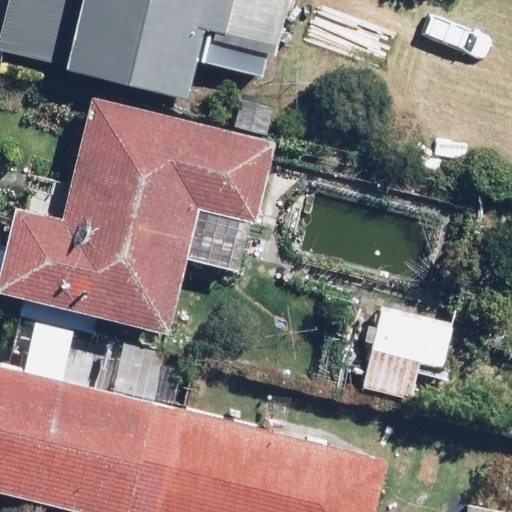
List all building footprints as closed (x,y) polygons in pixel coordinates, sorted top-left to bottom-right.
[(13,0),(1,51),(191,97),(200,62),(275,80),(294,0),(13,0)] [(189,253),(242,265),(252,221),(258,222),(278,135),(96,93),(69,211),(21,201),(2,283),(173,322),(189,253)] [(447,380),(451,363),(460,324),(381,307),(365,382),(415,393),(419,374),(447,380)] [(0,357),(0,488),(97,511),(376,511),(391,450),(159,395),(169,351),(100,335),(89,379),(66,373),(77,329),(32,319),(21,363),(0,357)] [(511,511),(511,508),(463,502),(461,511),(511,511)]
